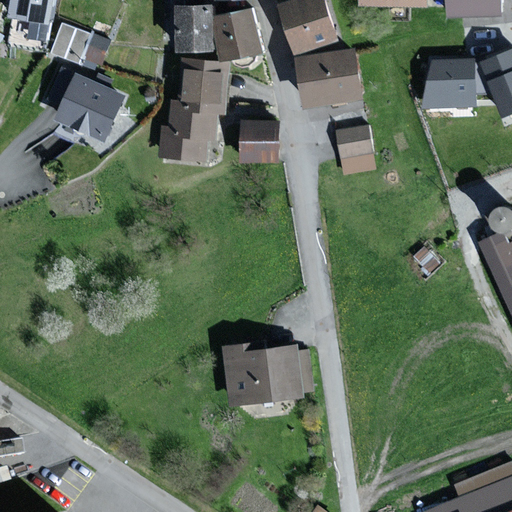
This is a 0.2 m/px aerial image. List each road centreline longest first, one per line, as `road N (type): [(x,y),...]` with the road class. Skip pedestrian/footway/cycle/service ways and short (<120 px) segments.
road 1 (residential): [(266,0),(351,511)]
road 2 (residential): [(0,393),(181,511)]
